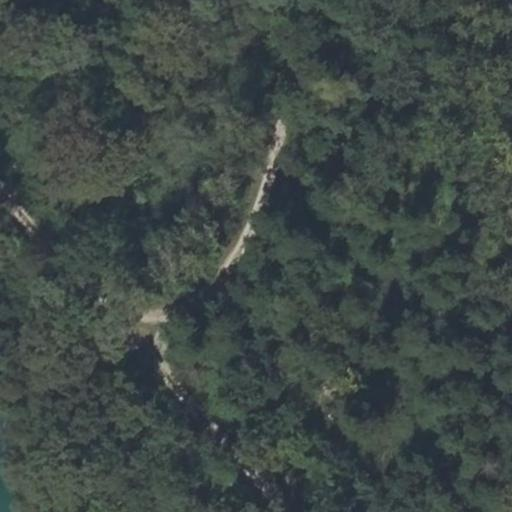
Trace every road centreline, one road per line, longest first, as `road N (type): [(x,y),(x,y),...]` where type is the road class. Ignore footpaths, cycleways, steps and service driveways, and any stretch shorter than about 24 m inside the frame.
road 1 (track): [(319,0),(292,114),(239,219),(151,305)]
road 2 (track): [(151,305),(320,511)]
road 3 (track): [(151,305),(0,145)]
